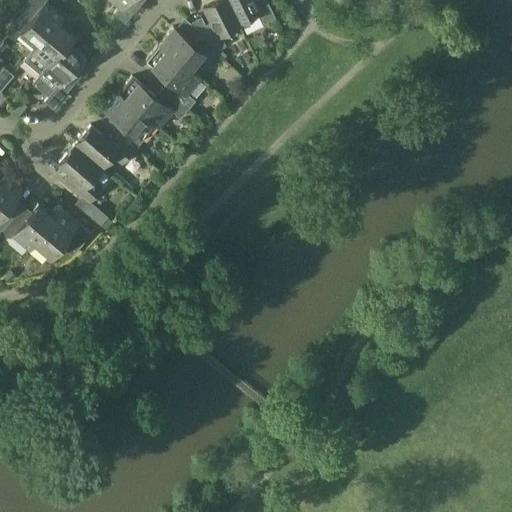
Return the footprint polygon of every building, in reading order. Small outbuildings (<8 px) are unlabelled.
[(110,0),(118,6),(112,13),(115,16),(124,23),(127,20),(141,3),(137,0),(110,0)] [(192,23),(200,32),(215,50),(225,45),(220,34),(239,25),(238,23),(226,0),(217,0),(203,8),(212,26),(207,28),(201,18),(192,23)] [(226,0),(238,23),(241,22),(246,32),(262,24),(275,18),(265,0),(258,0),(254,2),(253,0),(226,0)] [(36,44),(61,15),(45,1),(30,19),(21,12),(5,32),(13,39),(20,31),(36,44)] [(36,44),(23,60),(40,74),(42,70),(72,35),(63,26),(65,23),(64,22),(68,18),(63,13),(61,15),(36,44)] [(158,44),(164,49),(189,68),(202,53),(209,58),(215,50),(200,32),(191,42),(173,27),(158,44)] [(40,74),(33,82),(48,96),(44,100),(53,108),(86,69),(77,62),(84,54),(68,41),(73,35),(72,35),(42,70),(40,74)] [(164,49),(151,65),(156,69),(168,79),(166,82),(162,87),(167,92),(187,109),(194,101),(181,89),(195,73),(189,68),(164,49)] [(0,70),(0,87),(6,81),(12,75),(3,67),(0,70)] [(127,93),(124,97),(147,118),(153,123),(166,107),(179,118),(187,109),(167,92),(162,87),(155,95),(138,81),(127,93)] [(118,92),(104,109),(111,115),(122,124),(114,132),(133,148),(135,149),(142,140),(140,139),(153,123),(147,118),(124,97),(118,92)] [(121,162),(133,148),(114,132),(107,140),(89,125),(74,144),(100,166),(111,154),(121,162)] [(100,166),(74,144),(58,162),(76,177),(69,186),(88,201),(100,187),(89,179),(100,166)] [(4,176),(0,180),(0,230),(0,231),(17,210),(9,203),(20,190),(4,176)] [(17,210),(0,231),(9,238),(12,235),(27,248),(53,218),(37,204),(25,217),(17,210)] [(106,217),(97,209),(90,218),(99,225),(106,217)] [(53,218),(27,248),(28,248),(33,243),(49,256),(60,244),(72,254),(89,233),(77,223),(65,213),(63,216),(58,212),(53,218)]
